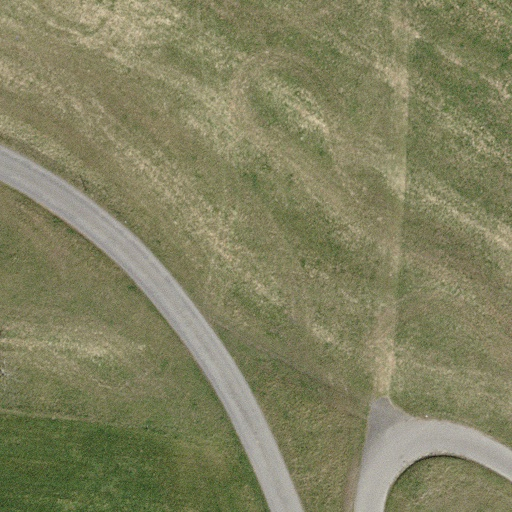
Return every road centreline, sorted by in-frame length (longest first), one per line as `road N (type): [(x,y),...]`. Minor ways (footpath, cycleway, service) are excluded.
road 1 (unclassified): [(291,511),(252,392),(71,195),(0,165)]
road 2 (track): [(511,471),(453,437),(387,449)]
